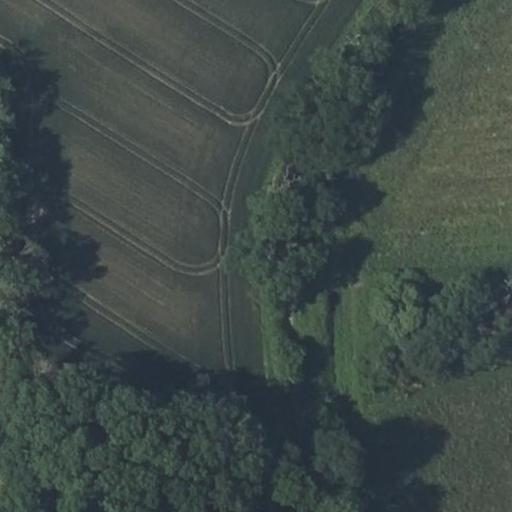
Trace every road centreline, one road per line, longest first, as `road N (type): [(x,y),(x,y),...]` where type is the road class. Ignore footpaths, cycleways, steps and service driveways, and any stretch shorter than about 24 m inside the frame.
road 1 (track): [(396,0),(367,65),(302,164),(283,239),(296,341),(291,412)]
road 2 (track): [(296,341),(511,308)]
